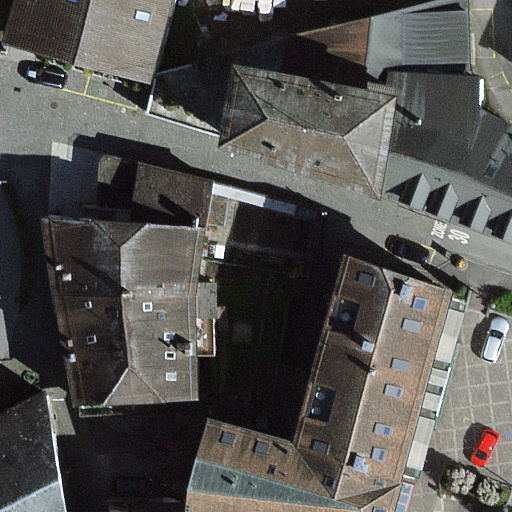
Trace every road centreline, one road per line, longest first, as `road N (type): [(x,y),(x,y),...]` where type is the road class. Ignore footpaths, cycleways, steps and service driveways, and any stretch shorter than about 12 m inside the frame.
road 1 (residential): [(511,257),(252,175),(93,133),(19,123)]
road 2 (residential): [(88,511),(19,123)]
